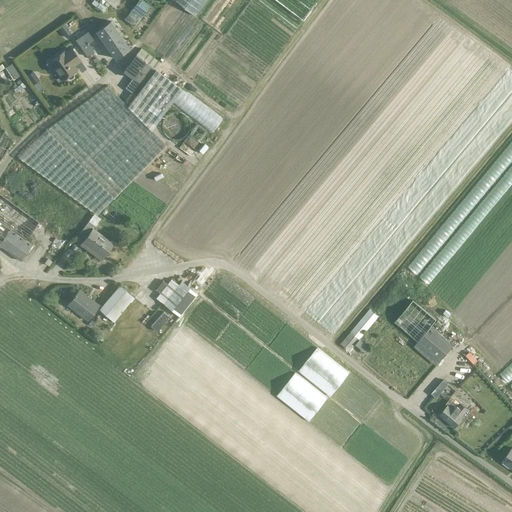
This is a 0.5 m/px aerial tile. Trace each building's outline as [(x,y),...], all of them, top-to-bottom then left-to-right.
[(143,15),(150,5),(143,0),(137,0),(132,7),(143,15)] [(174,0),(197,14),(206,0),(174,0)] [(135,25),(142,15),(132,7),(124,17),(135,25)] [(115,58),(130,48),(111,21),(96,31),(115,58)] [(65,36),(71,32),(65,23),(59,27),(65,36)] [(94,40),(88,32),(76,40),(87,57),(93,53),(93,52),(94,51),(89,43),(94,40)] [(125,88),(136,96),(155,70),(160,63),(141,48),(136,55),(136,54),(123,71),(133,78),(125,88)] [(63,52),(50,61),(46,64),(49,69),(51,69),(54,67),(63,79),(66,77),(68,78),(70,79),(72,78),(73,76),(74,74),(73,72),(76,70),(72,65),(79,59),(72,49),(65,54),(63,52)] [(33,84),(39,79),(33,70),(27,74),(33,84)] [(181,90),(170,81),(155,70),(136,96),(127,106),(151,130),(181,90)] [(38,91),(44,87),(39,80),(33,84),(38,91)] [(151,130),(127,106),(107,86),(46,130),(18,157),(96,215),(166,146),(151,130)] [(0,246),(20,261),(32,244),(26,239),(38,222),(0,194),(0,246)] [(93,228),(95,226),(101,218),(94,213),(79,234),(85,238),(83,242),(103,257),(113,243),(93,228)] [(156,298),(179,316),(197,294),(181,281),(178,284),(171,279),(156,298)] [(120,285),(99,309),(114,322),(134,297),(120,285)] [(67,305),(87,321),(99,305),(78,290),(67,305)] [(454,345),(432,325),(436,320),(413,300),(395,322),(418,341),(413,346),(390,327),(372,349),(369,347),(388,324),(379,317),(360,340),(359,339),(378,316),(370,309),(350,332),(341,344),(350,351),(355,344),(367,354),(362,361),(408,399),(454,345)] [(156,330),(169,316),(164,311),(150,325),(156,330)] [(348,371),(330,395),(362,420),(381,396),(348,371)] [(431,392),(436,396),(448,382),(443,378),(431,392)] [(342,446),(360,421),(326,397),(309,421),(342,446)] [(455,427),(463,418),(462,417),(469,409),(460,402),(458,404),(452,400),(439,415),(455,427)] [(511,468),(511,448),(502,462),(511,468)]
